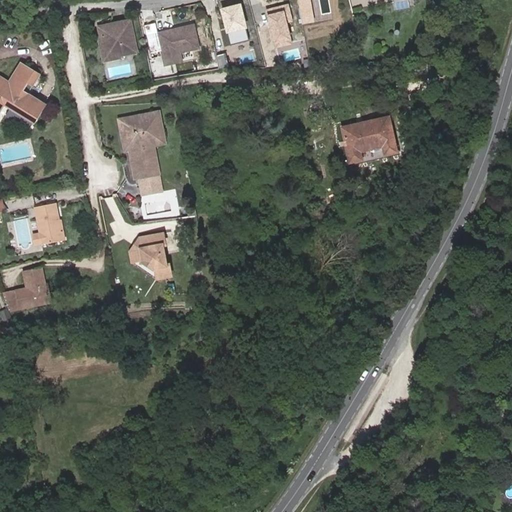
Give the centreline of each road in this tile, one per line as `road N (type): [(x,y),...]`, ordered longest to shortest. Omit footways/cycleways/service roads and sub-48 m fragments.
road 1 (tertiary): [(511,68),(462,211),(281,511)]
road 2 (residential): [(104,173),(93,155),(65,11)]
road 3 (residential): [(185,0),(65,11)]
